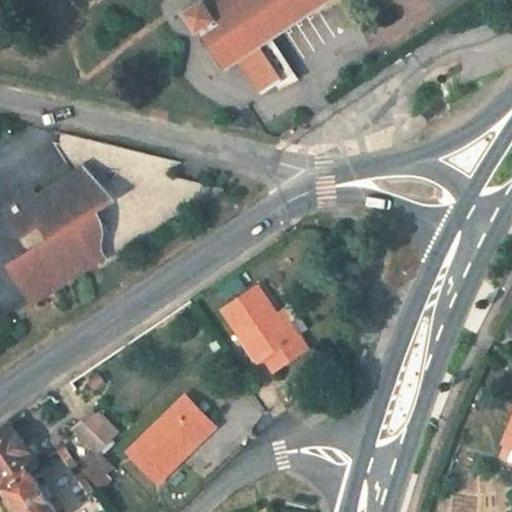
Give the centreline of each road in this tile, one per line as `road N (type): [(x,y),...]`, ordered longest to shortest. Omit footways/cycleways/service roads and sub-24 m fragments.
road 1 (secondary): [(0,394),(281,203),(325,186)]
road 2 (residential): [(325,186),(301,169),(0,96)]
road 3 (secondary): [(447,234),(360,463)]
road 4 (secondary): [(398,478),(478,266)]
road 5 (residential): [(195,511),(252,465),(281,453),(326,452),(360,463)]
road 6 (secondary): [(325,186),(447,234)]
